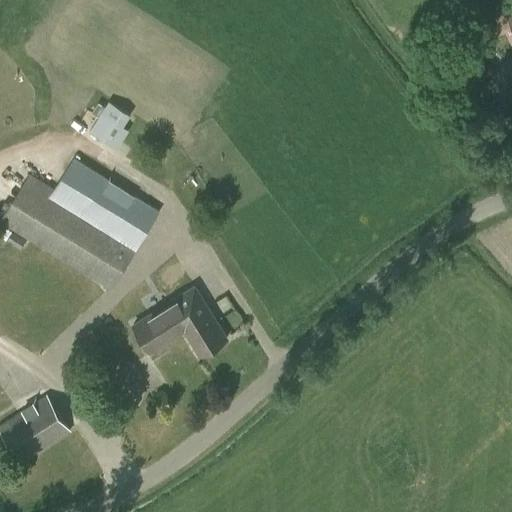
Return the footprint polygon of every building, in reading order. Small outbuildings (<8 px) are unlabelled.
[(462,52),(492,31),(483,16),(453,36),(462,52)] [(92,131),(121,145),(130,127),(126,125),(133,111),(109,98),(92,131)] [(28,231),(103,277),(114,284),(161,211),(74,157),(56,185),(32,170),(3,215),(28,231)] [(200,355),(228,338),(196,285),(169,302),(184,328),(176,332),(178,335),(185,330),(200,355)] [(151,351),(178,335),(176,332),(184,328),(169,302),(133,323),(151,351)] [(0,431),(21,464),(71,432),(47,394),(0,424),(0,431)]
